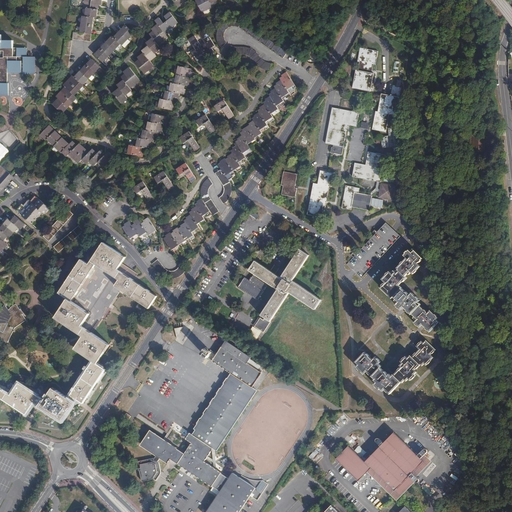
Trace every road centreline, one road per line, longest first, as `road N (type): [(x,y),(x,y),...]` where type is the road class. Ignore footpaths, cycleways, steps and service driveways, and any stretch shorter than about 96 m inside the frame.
road 1 (residential): [(125,212),(124,173),(157,157),(182,102),(237,36)]
road 2 (residential): [(333,240),(389,215),(408,229),(362,286),(341,274),(339,249)]
road 3 (residential): [(109,21),(100,40),(58,74),(44,107),(67,132),(117,150)]
road 4 (secondary): [(84,436),(173,302)]
road 5 (secondary): [(511,155),(502,79),(511,11)]
road 6 (secondary): [(247,191),(318,85)]
road 7 (unclassified): [(283,64),(225,138),(200,157)]
road 8 (unknown): [(100,323),(92,309),(132,264),(157,255),(176,267)]
